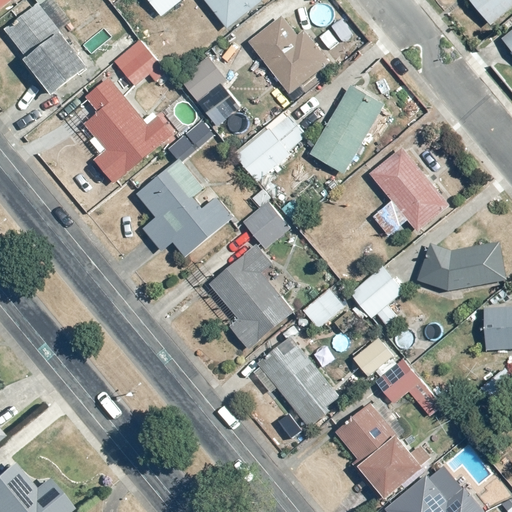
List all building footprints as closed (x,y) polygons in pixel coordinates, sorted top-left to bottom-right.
[(0,0),(0,9),(11,0),(0,0)] [(181,0),(148,0),(161,16),(181,0)] [(204,0),(227,30),(264,1),(263,0),(204,0)] [(511,0),(469,0),(493,27),(511,10),(511,0)] [(4,30),(54,96),(89,69),(40,3),(4,30)] [(283,15),(250,41),(291,92),(329,61),(305,30),(299,35),(283,15)] [(140,39),(113,61),(134,85),(149,72),(155,79),(166,70),(140,39)] [(227,82),(208,58),(180,80),(217,126),(240,107),(222,86),(227,82)] [(96,160),(116,183),(174,134),(158,116),(148,124),(110,78),(87,98),(98,111),(84,123),(107,151),(96,160)] [(386,105),(352,85),(311,155),(345,175),(386,105)] [(289,151),(306,137),(285,113),(234,155),(258,183),(292,154),(289,151)] [(181,157),(184,161),(214,135),(201,120),(168,149),(178,160),(181,157)] [(453,207),(402,148),(372,173),(395,200),(374,218),(390,237),(409,220),(421,234),(453,207)] [(184,161),(181,157),(178,160),(137,195),(158,219),(146,229),(165,251),(174,244),(187,259),(235,218),(215,196),(202,206),(195,198),(207,188),(184,161)] [(268,201),(243,222),(265,249),(291,228),(268,201)] [(452,250),(433,243),(419,280),(449,291),(507,280),(500,241),(452,250)] [(274,264),(258,245),(211,284),(240,319),(231,326),(251,350),(297,312),(264,272),(274,264)] [(382,267),(350,294),(372,319),(377,315),(387,327),(398,318),(388,305),(403,292),(382,267)] [(328,289),(302,310),(318,329),(344,308),(328,289)] [(511,308),(491,309),(493,351),(511,350),(511,308)] [(342,397),(293,337),(260,364),(312,427),(331,411),(328,408),(342,397)] [(379,338),(353,359),(367,377),(376,371),(380,376),(396,364),(392,358),(394,357),(379,338)] [(404,359),(376,382),(395,404),(410,392),(431,416),(443,405),(404,359)] [(511,376),(504,367),(480,386),(491,400),(511,383),(511,376)] [(377,403),(340,433),(361,459),(355,464),(388,505),(434,469),(429,463),(436,458),(426,446),(418,453),(377,403)] [(33,486),(11,461),(0,470),(0,511),(64,511),(70,507),(44,477),(33,486)] [(431,477),(389,510),(390,511),(489,511),(468,488),(453,501),(431,477)]
